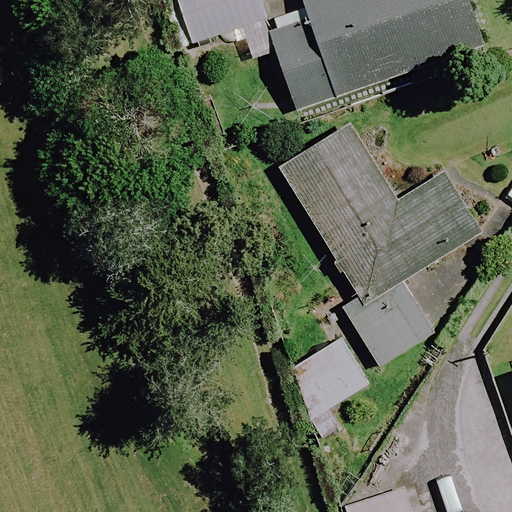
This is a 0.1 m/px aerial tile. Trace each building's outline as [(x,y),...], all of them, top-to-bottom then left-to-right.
[(267,20),(260,0),(161,0),(179,50),(267,20)] [(483,50),(465,0),(302,0),(306,10),(267,24),(298,113),(483,50)] [(397,206),(351,130),(281,172),(359,299),(343,309),(380,369),(434,336),(403,284),(471,243),(434,183),(397,206)] [(370,387),(343,341),(289,372),(316,419),(370,387)] [(418,511),(412,490),(348,510),(348,511),(418,511)]
